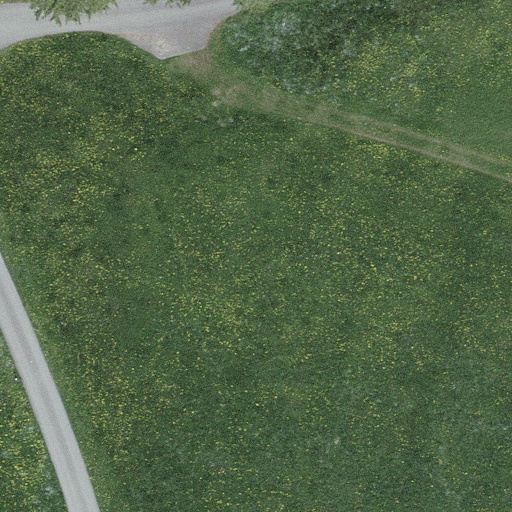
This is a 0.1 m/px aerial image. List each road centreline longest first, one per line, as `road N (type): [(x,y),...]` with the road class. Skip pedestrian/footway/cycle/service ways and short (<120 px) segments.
road 1 (track): [(176,1),(224,58),(337,115),(511,169)]
road 2 (track): [(80,511),(0,295)]
road 3 (track): [(0,37),(183,0)]
